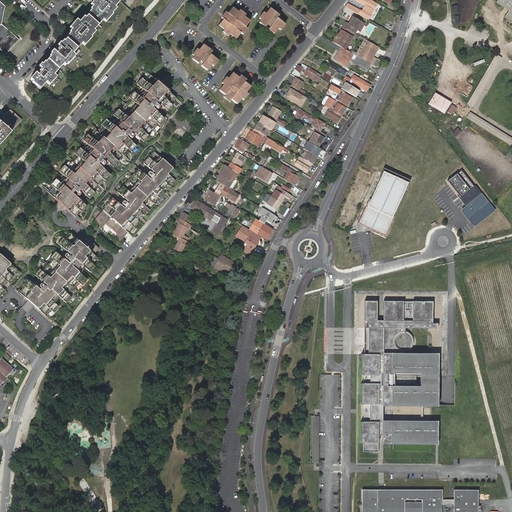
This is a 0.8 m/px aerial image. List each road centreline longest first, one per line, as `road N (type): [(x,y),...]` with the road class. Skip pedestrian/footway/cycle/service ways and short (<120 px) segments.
road 1 (tertiary): [(313,233),(411,0)]
road 2 (tertiary): [(264,511),(258,440),(301,264)]
road 3 (residential): [(122,263),(273,82)]
road 4 (tertiary): [(61,135),(177,0)]
road 5 (residential): [(4,511),(10,442),(41,364)]
road 6 (residential): [(41,364),(122,263)]
road 7 (residential): [(221,0),(204,30),(273,82)]
